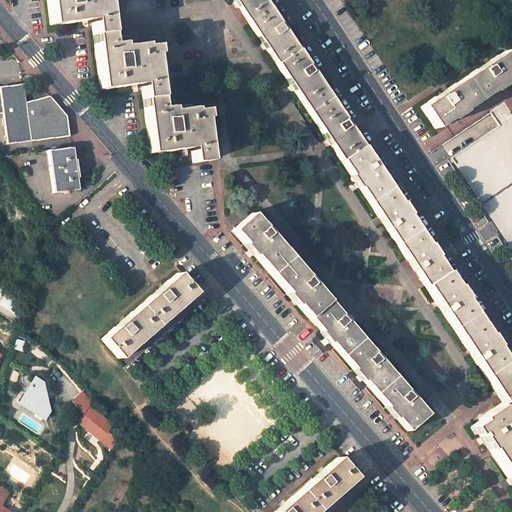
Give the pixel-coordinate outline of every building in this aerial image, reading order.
[(170,107),(159,108),(152,54),(155,54),(154,45),(143,46),(143,43),(121,46),(120,43),(110,44),(104,0),(44,0),(48,26),(82,21),(89,20),(98,90),(132,85),(139,85),(148,152),(183,148),(189,148),(191,163),(207,161),(202,118),(205,118),(204,109),(192,110),(192,108),(170,110),(170,107)] [(510,497),(511,499),(511,450),(502,435),(505,433),(499,422),(511,412),(511,376),(484,334),(441,268),(430,253),(404,213),(374,168),(356,140),(321,87),(282,28),(263,0),(233,0),(498,403),(473,419),(475,422),(466,429),(473,439),(510,497)] [(511,65),(503,52),(418,107),(432,128),(452,116),(505,81),(511,76),(511,65)] [(67,118),(48,96),(24,102),(22,84),(0,87),(0,114),(2,114),(6,145),(29,142),(69,137),(67,118)] [(511,117),(450,158),(511,253),(511,117)] [(71,150),(48,153),(53,196),(64,194),(64,196),(68,196),(68,194),(77,193),(75,180),(78,179),(77,172),(75,162),(73,162),(71,150)] [(424,415),(340,313),(256,211),(236,228),(240,233),(254,250),(276,277),(291,295),(317,327),(328,339),(359,377),(398,425),(404,432),(424,415)] [(178,275),(101,340),(118,360),(133,347),(186,302),(195,294),(178,275)] [(50,409),(48,400),(44,382),(35,376),(19,402),(44,418),(50,409)] [(73,402),(85,413),(91,403),(83,393),(73,402)] [(112,425),(89,409),(78,426),(85,430),(86,429),(102,440),(101,441),(110,447),(117,437),(108,431),(112,425)] [(98,460),(91,454),(87,459),(94,465),(98,460)] [(314,511),(344,486),(355,477),(338,458),(273,511),(314,511)] [(94,465),(87,459),(84,464),(91,469),(94,465)] [(0,511),(11,511),(12,511),(2,505),(11,491),(0,483),(0,511)] [(16,498),(11,494),(7,501),(11,504),(16,498)]
